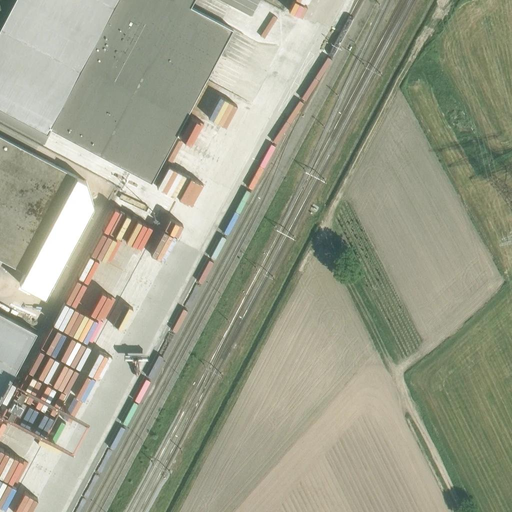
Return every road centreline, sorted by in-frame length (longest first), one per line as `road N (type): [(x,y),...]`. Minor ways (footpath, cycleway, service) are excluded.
road 1 (track): [(463,511),(326,234)]
road 2 (unknown): [(20,126),(86,0)]
